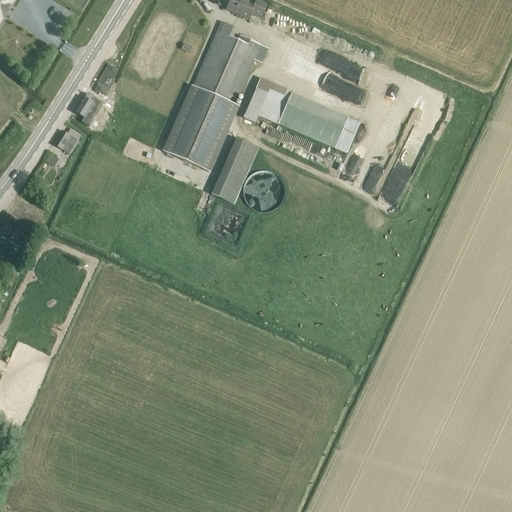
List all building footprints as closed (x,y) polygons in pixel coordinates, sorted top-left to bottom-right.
[(0,0),(0,25),(4,18),(5,19),(14,6),(12,5),(15,0),(0,0)] [(235,13),(245,17),(249,19),(252,14),(262,18),(267,6),(257,1),(255,5),(244,0),(231,0),(228,7),(236,11),(235,13)] [(198,10),(191,7),(188,13),(195,16),(198,10)] [(193,86),(185,105),(164,152),(209,172),(238,106),(235,105),(261,45),(240,36),(238,41),(229,37),(233,27),(222,22),(194,87),(193,86)] [(184,43),(181,50),(189,54),(192,47),(184,43)] [(94,91),(98,94),(99,92),(105,95),(117,69),(108,65),(97,84),(98,85),(94,91)] [(255,89),(243,118),(255,124),(258,116),(278,125),(335,150),(348,119),(291,95),(293,92),(261,79),(256,90),(255,89)] [(75,113),(84,118),(96,100),(87,94),(75,113)] [(53,145),(62,150),(69,155),(77,141),(62,131),(53,145)] [(226,158),(218,181),(240,192),(259,148),(235,138),(226,158)] [(51,154),(46,162),(54,167),(59,159),(51,154)] [(0,229),(0,256),(11,264),(11,265),(16,268),(21,261),(14,257),(21,246),(26,238),(4,224),(0,229)]
